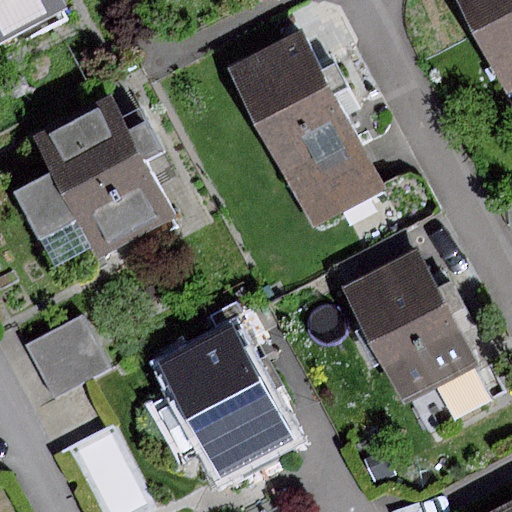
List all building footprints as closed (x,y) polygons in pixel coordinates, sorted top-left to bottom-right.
[(0,0),(0,41),(67,7),(62,0),(0,0)] [(511,0),(458,0),(503,92),(511,87),(511,0)] [(233,70),(315,226),(384,190),(346,117),(361,109),(331,53),(316,61),(302,34),(233,70)] [(80,221),(101,263),(177,225),(113,98),(35,138),(55,176),(16,195),(39,241),(80,221)] [(334,266),(345,287),(419,248),(409,228),(334,266)] [(413,398),(431,432),(497,397),(480,365),(496,357),(454,277),(439,285),(419,248),(345,287),(340,289),(401,404),(413,398)] [(212,317),(220,332),(232,326),(253,363),(266,356),(237,303),(212,317)] [(82,317),(29,345),(57,398),(110,370),(82,317)] [(201,448),(220,482),(295,441),(253,363),(232,326),(220,332),(161,364),(182,403),(161,414),(184,457),(201,448)] [(511,511),(511,501),(491,511),(511,511)]
